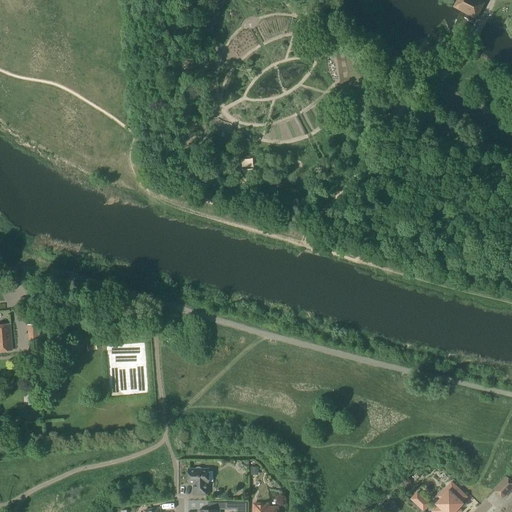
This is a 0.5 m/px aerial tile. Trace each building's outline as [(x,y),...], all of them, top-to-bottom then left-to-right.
[(475,19),(484,4),(477,0),(457,0),(454,7),(473,18),(475,19)] [(353,51),(352,45),(341,46),(341,53),(346,52),(351,87),(367,85),(362,49),(353,51)] [(206,66),(211,54),(205,51),(200,63),(206,66)] [(362,116),(369,116),(367,94),(360,95),(361,102),(362,116)] [(29,350),(42,349),(40,324),(27,325),(29,350)] [(0,325),(0,351),(12,351),(10,325),(0,325)] [(94,341),(87,342),(88,349),(95,348),(94,341)] [(202,470),(202,469),(199,467),(197,467),(195,469),(195,470),(188,470),(188,484),(194,484),(194,495),(206,495),(206,484),(208,484),(208,470),(202,470)] [(502,498),(511,487),(511,483),(505,477),(494,489),(502,498)] [(433,511),(458,511),(459,511),(457,508),(461,504),(460,502),(465,497),(451,483),(438,497),(440,500),(436,504),(437,506),(432,511),(433,511)] [(422,510),(428,504),(416,493),(411,499),(422,510)] [(384,506),(390,511),(391,511),(396,507),(389,501),(384,506)] [(226,509),(226,503),(208,503),(208,511),(198,511),(218,511),(219,511),(218,511),(218,509),(226,509)]
